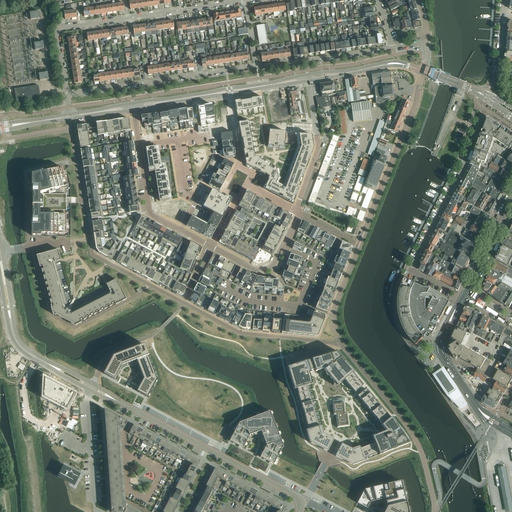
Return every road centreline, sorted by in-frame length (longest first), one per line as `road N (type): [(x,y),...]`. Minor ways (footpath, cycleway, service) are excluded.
road 1 (residential): [(393,47),(66,93)]
road 2 (residential): [(247,0),(58,28),(66,93)]
road 3 (tertiary): [(300,501),(90,387)]
road 4 (residential): [(241,261),(226,290),(250,302),(298,306),(317,262),(282,247)]
road 5 (residential): [(357,245),(421,70)]
road 6 (residential): [(489,99),(411,268)]
road 7 (unknown): [(373,124),(341,199),(329,203),(324,188),(358,123)]
road 8 (tertiary): [(132,106),(308,78)]
road 9 (tertiary): [(90,387),(15,341),(0,260)]
road 10 (secondary): [(508,430),(479,411),(440,349),(464,292)]
road 11 (residential): [(308,78),(316,150),(293,211)]
road 12 (residential): [(90,387),(95,509)]
